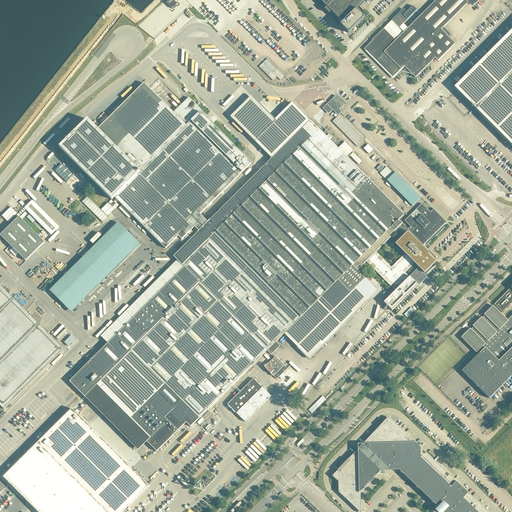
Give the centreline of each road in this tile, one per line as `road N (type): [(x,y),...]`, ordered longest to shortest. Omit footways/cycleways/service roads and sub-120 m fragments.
road 1 (primary): [(511,234),(282,462)]
road 2 (primary): [(292,474),(511,255)]
road 3 (unclassified): [(480,199),(288,0)]
road 4 (unknown): [(446,260),(312,404)]
